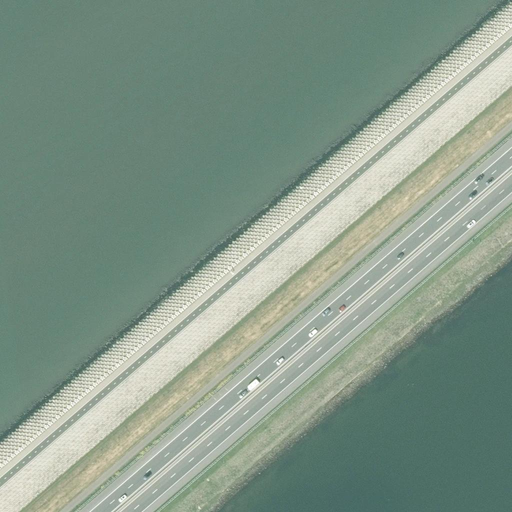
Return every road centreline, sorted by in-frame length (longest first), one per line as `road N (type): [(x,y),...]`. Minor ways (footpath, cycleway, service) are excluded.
road 1 (motorway): [(511,157),(101,511)]
road 2 (motorway): [(131,511),(511,183)]
